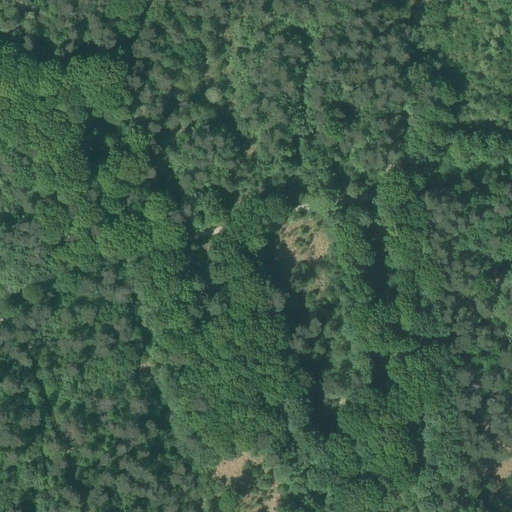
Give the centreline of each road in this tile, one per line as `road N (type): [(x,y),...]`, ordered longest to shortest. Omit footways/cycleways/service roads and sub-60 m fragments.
road 1 (track): [(13,313),(100,264),(322,202),(511,186)]
road 2 (track): [(89,511),(13,313)]
